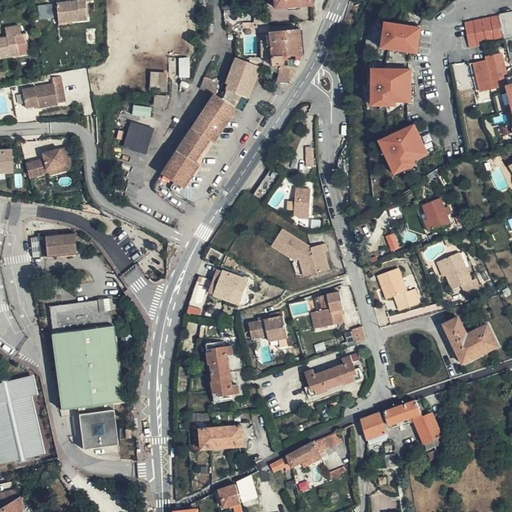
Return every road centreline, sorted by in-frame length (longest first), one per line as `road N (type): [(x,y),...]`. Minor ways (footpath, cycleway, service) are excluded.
road 1 (residential): [(379,404),(385,380),(328,157),(331,109)]
road 2 (tertiary): [(162,511),(159,355),(197,244)]
road 3 (residential): [(197,244),(103,197),(89,140),(77,129),(0,130)]
road 4 (residential): [(509,0),(462,10),(442,26),(435,45),(457,159)]
road 5 (tertiary): [(197,244),(298,87)]
road 6 (residential): [(511,365),(379,404)]
